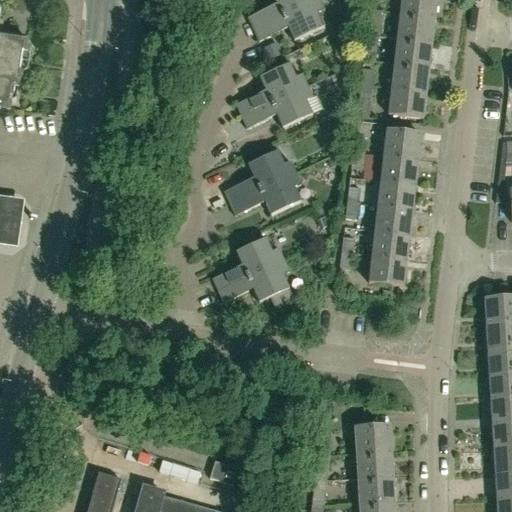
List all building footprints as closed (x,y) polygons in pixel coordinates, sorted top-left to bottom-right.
[(253,31),(320,0),(319,0),(275,0),(278,5),(248,19),(253,31)] [(325,11),(320,0),(253,31),(259,43),(289,29),(294,42),(325,28),(318,14),(325,11)] [(436,18),(437,0),(402,0),(401,14),(436,18)] [(0,109),(9,111),(11,102),(13,102),(17,100),(18,90),(21,89),(22,79),(24,80),(27,78),(31,55),(29,53),(26,52),(28,40),(0,35),(0,17),(2,15),(0,12),(0,11),(0,109)] [(369,11),(367,36),(379,38),(382,12),(369,11)] [(433,44),(436,18),(401,14),(398,40),(433,44)] [(376,63),(379,38),(367,36),(364,62),(376,63)] [(430,69),(433,44),(398,40),(395,65),(430,69)] [(242,119),(308,88),(302,75),(295,78),(289,65),(259,79),(265,92),(236,105),(242,119)] [(427,94),(430,69),(395,65),(392,90),(427,94)] [(375,72),(362,72),(361,87),(373,88),(375,72)] [(369,120),(373,88),(361,87),(357,119),(369,120)] [(313,99),(308,88),(242,119),(247,130),(277,116),(283,129),(313,116),(306,102),(313,99)] [(424,120),(427,94),(392,90),(389,116),(424,120)] [(387,132),(384,153),(384,157),(419,161),(422,136),(387,132)] [(355,139),(353,153),(353,154),(366,155),(367,140),(355,139)] [(230,205),(296,175),(291,164),(284,167),(278,153),(248,167),(254,180),(224,193),(230,205)] [(364,172),(366,155),(353,154),(351,171),(364,172)] [(416,187),(419,161),(384,157),(381,183),(416,187)] [(301,186),(296,175),(230,205),(235,217),(265,204),(271,216),(300,203),(294,189),(301,186)] [(413,212),(416,187),(381,183),(378,208),(413,212)] [(349,189),(347,204),(359,206),(361,190),(349,189)] [(1,200),(0,199),(0,246),(15,249),(21,203),(1,200)] [(357,223),(359,207),(359,206),(347,204),(345,221),(357,223)] [(411,237),(413,212),(378,208),(375,233),(411,237)] [(408,263),(411,237),(375,233),(373,259),(408,263)] [(343,239),(341,255),(353,256),(356,240),(343,239)] [(218,292),(284,262),(279,251),(272,254),(266,240),(236,254),(243,267),(213,281),(218,292)] [(351,272),(353,256),(341,255),(339,271),(351,272)] [(405,288),(408,263),(373,259),(370,284),(405,288)] [(289,273),(284,262),(218,292),(224,305),(253,291),(259,303),(269,299),(275,310),(294,301),(289,290),(283,277),(289,273)] [(511,299),(485,302),(486,327),(511,325),(511,299)] [(511,350),(511,325),(486,327),(488,352),(511,350)] [(511,376),(511,350),(488,352),(490,378),(511,376)] [(511,402),(511,376),(490,378),(491,403),(511,402)] [(511,427),(511,402),(491,403),(493,429),(511,427)] [(356,429),(357,454),(392,452),(390,426),(356,429)] [(511,453),(511,427),(493,429),(494,454),(511,453)] [(319,440),(318,454),(330,456),(332,441),(319,440)] [(393,477),(392,452),(357,454),(359,479),(393,477)] [(511,453),(494,454),(496,480),(511,478),(511,453)] [(327,481),(330,456),(318,454),(316,472),(315,480),(327,481)] [(99,476),(89,511),(113,511),(122,482),(99,476)] [(395,503),(393,477),(359,479),(360,505),(395,503)] [(511,504),(511,478),(496,480),(497,505),(511,504)] [(324,507),(327,481),(315,480),(313,491),(311,505),(324,507)] [(210,511),(163,499),(164,494),(144,489),(138,511),(210,511)] [(395,511),(395,503),(360,505),(360,511),(395,511)]
